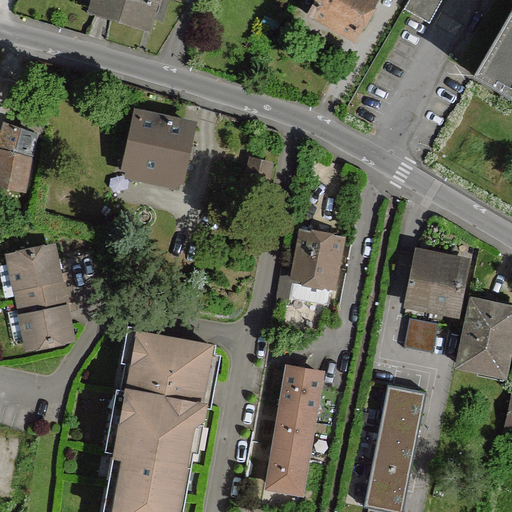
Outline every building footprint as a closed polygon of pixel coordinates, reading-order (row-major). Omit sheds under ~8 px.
[(93,0),(91,8),(103,12),(143,24),(150,0),(93,0)] [(373,0),(317,0),(310,13),(353,36),(373,0)] [(412,12),(429,22),(441,0),(409,0),(405,8),(412,12)] [(511,5),(472,75),(511,98),(511,5)] [(187,125),(138,115),(125,174),(174,185),(187,125)] [(6,124),(0,147),(30,153),(34,133),(6,124)] [(0,147),(0,148),(0,180),(24,185),(30,153),(0,147)] [(271,163),(250,158),(245,179),(266,184),(271,163)] [(340,240),(301,233),(294,271),(293,278),(332,285),(340,240)] [(54,245),(10,254),(19,299),(63,290),(54,245)] [(465,263),(418,253),(408,303),(455,313),(465,263)] [(294,271),(281,269),(277,297),(290,299),(293,278),(294,271)] [(63,290),(19,299),(29,345),(73,336),(63,290)] [(511,330),(511,309),(472,301),(459,366),(503,375),(511,330)] [(448,329),(403,318),(399,337),(443,348),(448,329)] [(185,511),(217,340),(138,326),(115,453),(124,454),(113,511),(185,511)] [(327,373),(295,368),(277,485),(308,490),(327,373)] [(428,392),(389,385),(381,426),(420,433),(428,392)] [(420,433),(381,426),(373,466),(412,474),(420,433)] [(404,511),(412,474),(373,466),(364,507),(387,511),(404,511)]
